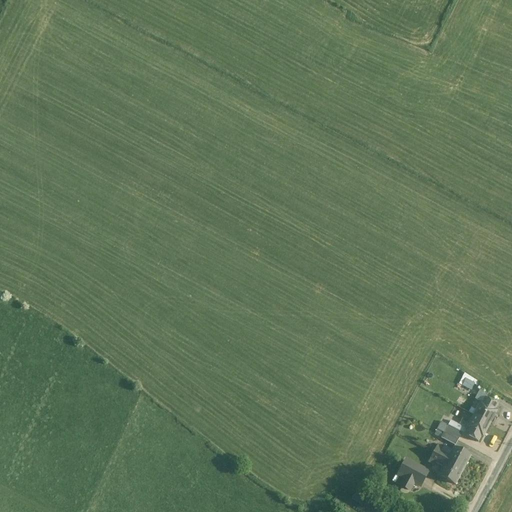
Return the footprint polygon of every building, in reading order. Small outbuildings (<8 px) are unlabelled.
[(465,379),(462,386),(468,389),(472,382),(465,379)] [(490,390),(480,384),(477,389),(480,391),(487,395),(490,390)] [(487,395),(480,391),(475,399),(480,402),(482,403),(485,398),(487,395)] [(485,398),(482,403),(480,402),(473,416),(490,424),(497,411),(495,410),(498,405),(485,398)] [(490,424),(473,416),(466,429),(468,430),(465,435),(478,442),(481,437),(483,438),(490,424)] [(461,433),(447,426),(444,433),(458,441),(461,433)] [(458,441),(444,433),(441,439),(455,446),(458,441)] [(470,456),(453,448),(449,456),(440,451),(441,449),(437,446),(432,455),(463,471),(470,456)] [(463,471),(432,455),(428,463),(433,466),(434,463),(443,468),(438,476),(455,485),(456,485),(455,485),(463,471)] [(428,473),(405,461),(398,475),(405,479),(401,486),(409,491),(413,483),(420,487),(428,473)] [(376,511),(379,508),(364,498),(357,508),(362,511),(376,511)]
